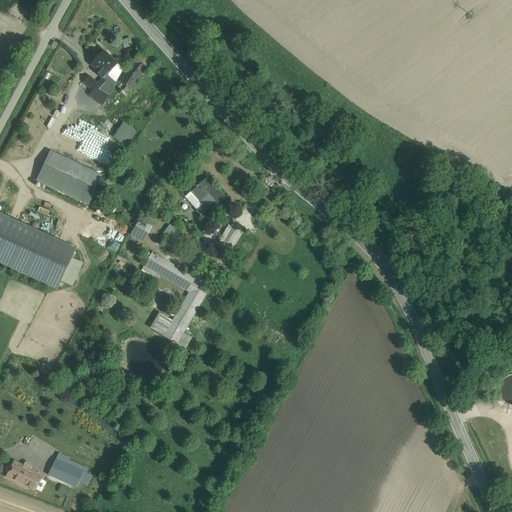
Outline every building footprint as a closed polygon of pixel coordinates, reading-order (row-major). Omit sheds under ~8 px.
[(117,64),(103,51),(92,64),(100,71),(98,74),(103,78),(104,79),(107,75),(117,64)] [(154,65),(142,52),(132,62),(133,63),(120,81),(126,86),(132,90),(137,84),(138,85),(141,82),(139,81),(144,74),(144,75),(154,65)] [(103,78),(98,84),(109,94),(115,83),(107,75),(104,79),(103,78)] [(109,94),(98,84),(89,76),(84,82),(95,92),(92,96),(103,105),(109,94)] [(132,90),(126,86),(121,93),(126,97),(132,90)] [(72,142),(111,157),(118,139),(76,123),(74,129),(76,130),(72,142)] [(102,176),(51,152),(38,181),(88,205),(102,176)] [(225,198),(207,178),(192,192),(186,197),(198,210),(197,211),(203,218),(225,198)] [(76,248),(0,212),(0,263),(56,290),(76,248)] [(151,225),(139,218),(132,230),(138,233),(135,237),(143,241),(151,225)] [(169,224),(164,233),(174,238),(179,230),(169,224)] [(229,225),(223,235),(235,244),(242,232),(229,225)] [(223,235),(197,279),(157,255),(156,254),(156,255),(152,253),(145,265),(160,274),(190,292),(164,336),(177,344),(235,244),(223,235)] [(160,274),(145,265),(141,271),(151,276),(152,275),(157,279),(160,274)] [(48,373),(53,368),(48,364),(44,369),(48,373)] [(511,374),(509,376),(504,379),(500,384),(499,390),(500,396),(504,401),(509,404),(511,405),(511,374)] [(68,464),(56,459),(48,475),(61,480),(68,464)] [(43,476),(14,461),(6,477),(26,488),(28,485),(35,489),(43,476)] [(84,471),(68,464),(61,480),(76,487),(84,471)]
